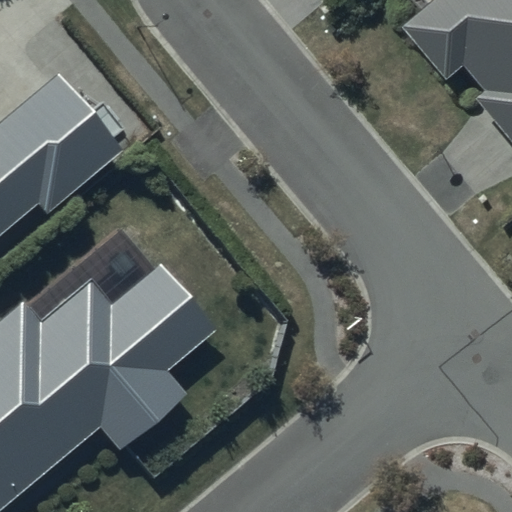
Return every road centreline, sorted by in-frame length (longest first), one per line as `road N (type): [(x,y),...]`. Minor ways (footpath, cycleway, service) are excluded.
road 1 (residential): [(193,0),(468,329)]
road 2 (residential): [(468,329),(253,511)]
